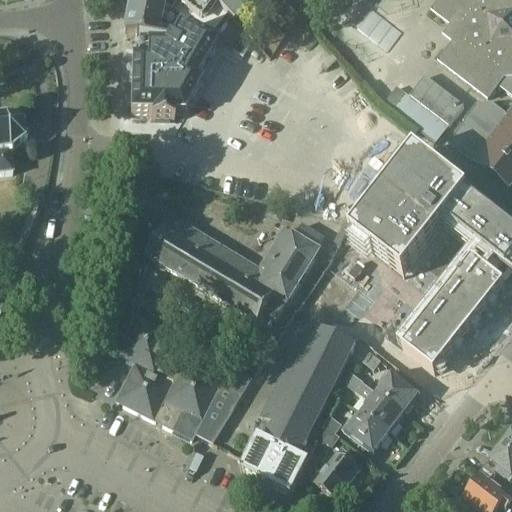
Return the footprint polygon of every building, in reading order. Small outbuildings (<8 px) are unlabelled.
[(125,34),(135,37),(165,44),(169,47),(176,35),(158,32),(164,5),(149,1),(149,0),(131,0),(130,5),(125,34)] [(248,0),(210,0),(232,22),(253,4),(248,0)] [(449,147),(510,193),(511,190),(511,0),(443,0),(432,15),(452,30),(454,45),(438,66),(488,104),(498,90),(511,100),(511,113),(507,120),(488,106),(479,107),(449,147)] [(201,20),(191,33),(217,47),(231,22),(223,13),(213,27),(201,20)] [(190,95),(217,47),(191,33),(181,27),(176,35),(169,47),(165,44),(135,37),(134,62),(132,62),(129,118),(149,118),(149,124),(173,125),(173,119),(182,120),(195,97),(190,95)] [(245,37),(238,48),(246,54),(247,53),(252,44),(245,37)] [(464,110),(425,80),(410,99),(448,128),(449,129),(464,110)] [(448,128),(410,99),(409,101),(395,90),(381,107),(433,147),(448,128)] [(0,178),(4,178),(4,177),(12,176),(9,158),(11,158),(10,155),(23,146),(25,147),(26,144),(22,142),(20,128),(24,125),(22,123),(19,126),(5,122),(5,117),(1,117),(2,121),(0,121),(0,178)] [(511,234),(467,199),(468,199),(414,157),(350,240),(404,281),(445,228),(511,279),(511,234)] [(318,252),(325,241),(303,228),(296,239),(293,237),(293,238),(283,232),(259,273),(181,226),(174,238),(164,232),(147,261),(259,329),(266,318),(277,325),(287,309),(288,310),(321,254),(318,252)] [(434,378),(504,288),(472,264),(403,353),(434,378)] [(134,369),(115,406),(172,435),(182,417),(200,426),(220,387),(164,359),(173,341),(134,321),(115,359),(134,369)] [(243,476),(290,500),(314,453),(306,448),(356,351),(310,327),(262,422),(265,423),(258,437),(262,439),(243,476)] [(376,374),(382,365),(370,356),(364,365),(376,374)] [(377,399),(404,418),(418,398),(387,375),(380,385),(385,388),(377,399)] [(404,418),(377,399),(362,388),(364,386),(352,377),(346,389),(357,397),(367,405),(367,406),(370,408),(363,418),(389,438),(404,418)] [(389,438),(363,418),(355,429),(349,425),(342,435),(373,459),(389,438)] [(325,431),(339,442),(341,441),(336,437),(343,429),(330,419),(325,430),(325,431)] [(339,442),(325,431),(321,444),(332,452),(339,442)] [(511,438),(493,465),(499,470),(495,476),(506,484),(502,490),(511,497),(511,438)] [(337,505),(359,477),(348,469),(353,463),(342,455),(316,489),(337,505)] [(511,511),(511,506),(482,484),(465,506),(473,511),(511,511)]
